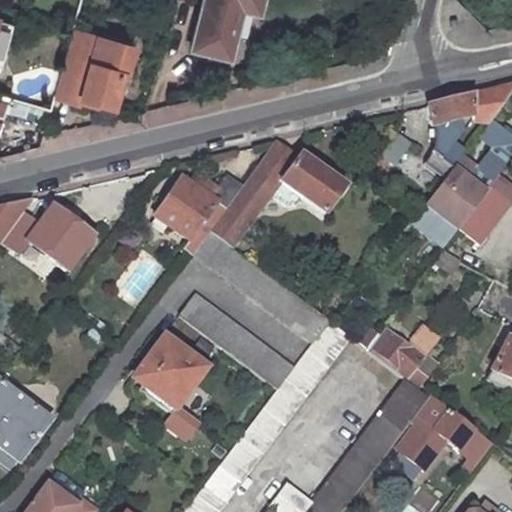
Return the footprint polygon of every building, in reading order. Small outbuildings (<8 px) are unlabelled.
[(197,0),(186,46),(224,56),(236,8),(252,12),(255,0),(197,0)] [(76,94),(108,103),(118,68),(122,69),(130,43),(69,25),(68,28),(66,37),(51,95),(73,101),(76,94)] [(506,87),(422,107),(427,127),(427,138),(425,147),(421,155),(415,164),(435,180),(454,155),(506,87)] [(0,94),(0,122),(3,110),(12,112),(16,99),(0,94)] [(16,99),(12,112),(23,115),(27,102),(16,99)] [(511,134),(491,120),(476,140),(504,161),(511,149),(511,134)] [(387,133),(368,158),(385,170),(404,144),(387,133)] [(290,160),(268,143),(263,144),(242,174),(204,229),(225,245),(240,226),(275,179),(319,211),(339,184),(296,151),(290,160)] [(453,228),(480,193),(462,179),(468,172),(470,168),(454,155),(435,180),(405,219),(439,246),(453,228)] [(204,229),(242,174),(223,160),(205,184),(188,172),(182,181),(175,175),(148,210),(183,238),(178,245),(187,252),(204,229)] [(486,185),(480,193),(453,228),(474,243),(511,193),(511,183),(496,172),(486,185)] [(462,179),(480,193),(486,185),(468,172),(462,179)] [(0,205),(0,235),(27,199),(0,205)] [(90,233),(53,206),(39,226),(27,216),(16,232),(64,268),(90,233)] [(240,226),(225,245),(230,249),(232,249),(245,230),(240,226)] [(187,252),(253,301),(270,278),(232,249),(230,249),(225,245),(204,229),(187,252)] [(507,289),(511,279),(511,254),(503,249),(487,278),(490,280),(507,289)] [(253,301),(306,340),(323,317),(286,290),(275,282),(270,278),(253,301)] [(235,326),(191,293),(175,314),(219,347),(235,326)] [(213,511),(346,334),(323,317),(306,340),(287,365),(271,386),(220,455),(176,511),(213,511)] [(366,322),(352,339),(363,346),(375,330),(366,322)] [(363,346),(400,374),(412,383),(419,374),(421,371),(409,363),(417,351),(430,333),(415,322),(401,339),(380,324),(375,330),(363,346)] [(219,347),(271,386),(287,365),(235,326),(219,347)] [(511,341),(485,327),(468,359),(511,382),(511,341)] [(159,332),(132,367),(141,374),(139,378),(172,403),(202,363),(159,332)] [(409,363),(421,371),(429,360),(417,351),(409,363)] [(463,368),(511,394),(511,382),(468,359),(463,367),(463,368)] [(263,506),(271,511),(333,511),(403,419),(424,391),(412,383),(400,374),(308,500),(282,481),(263,506)] [(134,384),(167,410),(172,403),(139,378),(134,384)] [(44,417),(0,383),(0,442),(16,454),(44,417)] [(487,438),(424,391),(403,419),(409,423),(392,447),(420,467),(441,439),(464,454),(458,463),(464,468),(487,438)] [(90,511),(92,509),(75,496),(71,502),(44,482),(20,511),(90,511)] [(473,508),(478,511),(489,511),(492,508),(479,498),(473,508)] [(478,511),(473,508),(464,501),(456,511),(478,511)]
